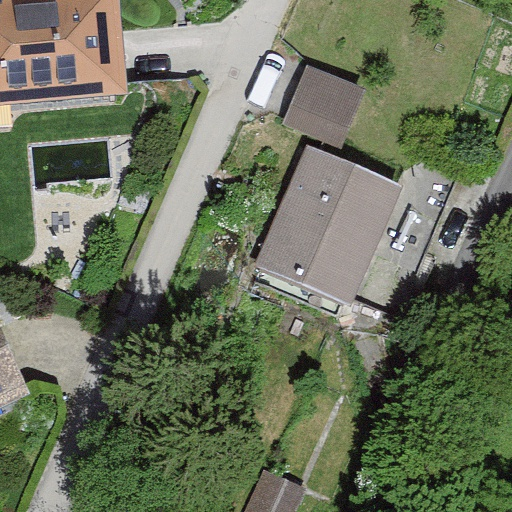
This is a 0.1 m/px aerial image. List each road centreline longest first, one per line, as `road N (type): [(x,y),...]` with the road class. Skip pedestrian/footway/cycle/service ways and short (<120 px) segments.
road 1 (residential): [(278,0),(55,511)]
road 2 (residential): [(511,170),(363,511)]
